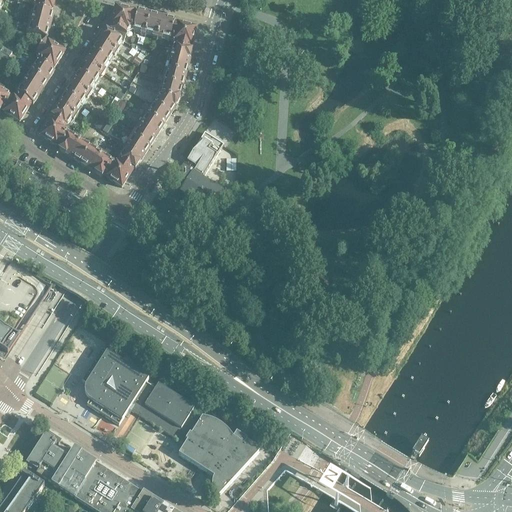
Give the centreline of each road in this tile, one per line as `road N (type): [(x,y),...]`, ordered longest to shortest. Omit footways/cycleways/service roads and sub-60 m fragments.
road 1 (secondary): [(485,502),(411,483),(0,212)]
road 2 (secondary): [(0,233),(432,511)]
road 3 (unclassified): [(9,396),(128,208)]
road 4 (residential): [(9,396),(187,511)]
road 5 (residential): [(128,208),(187,115),(215,24)]
road 6 (residential): [(20,139),(106,0)]
road 7 (residential): [(128,208),(20,139)]
